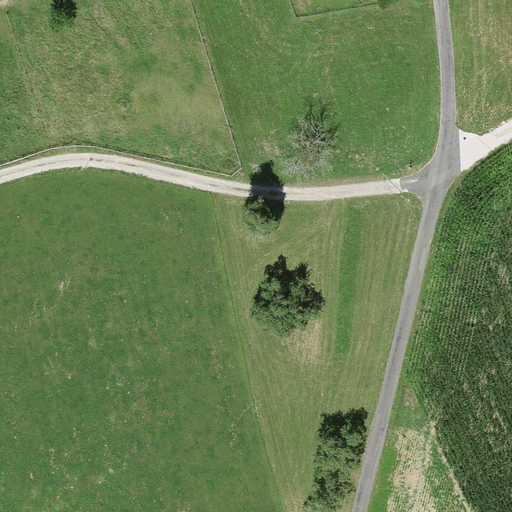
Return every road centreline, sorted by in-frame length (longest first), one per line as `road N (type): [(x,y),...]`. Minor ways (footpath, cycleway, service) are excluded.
road 1 (track): [(511,130),(436,173),(341,192),(264,193),(73,158),(0,177)]
road 2 (residential): [(356,511),(443,134),(440,0)]
